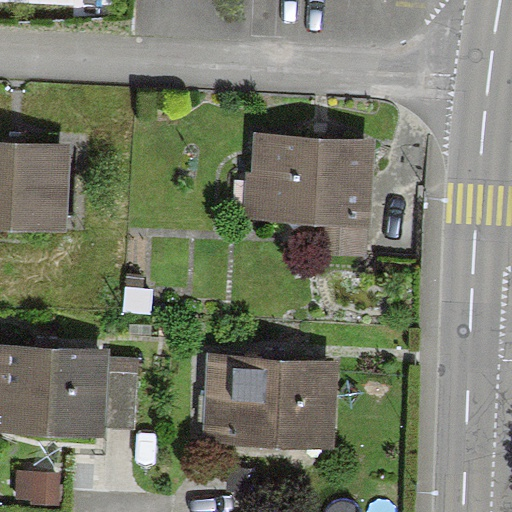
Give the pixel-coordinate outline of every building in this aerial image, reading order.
[(357,139),(246,135),(243,213),(353,218),(357,139)] [(57,144),(0,141),(0,224),(53,227),(57,144)] [(0,436),(90,439),(92,355),(0,352),(0,436)] [(321,357),(202,355),(201,440),(320,442),(321,357)] [(131,428),(132,363),(100,362),(99,428),(131,428)]
